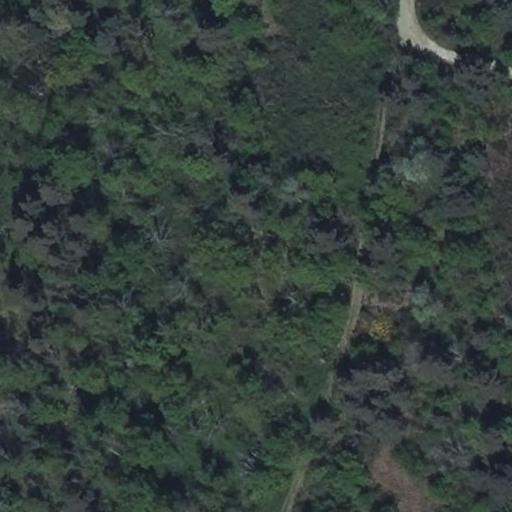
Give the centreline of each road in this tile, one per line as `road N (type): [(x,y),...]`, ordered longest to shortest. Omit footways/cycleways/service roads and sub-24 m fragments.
road 1 (track): [(410,34),(378,135),(359,289),(287,511)]
road 2 (track): [(409,0),(410,34),(511,73)]
